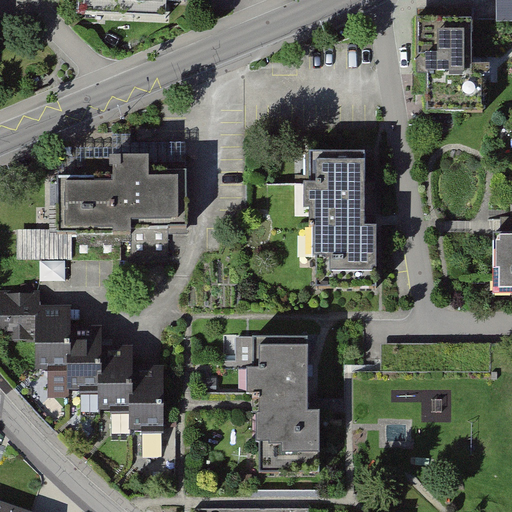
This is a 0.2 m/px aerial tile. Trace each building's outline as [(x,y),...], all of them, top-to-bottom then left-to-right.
[(180,0),(83,0),(83,16),(167,18),(167,8),(181,8),(180,0)] [(511,20),(511,0),(500,0),(501,21),(511,20)] [(474,17),(418,17),(418,89),(427,89),(428,114),(481,114),(481,74),(475,74),(474,17)] [(363,152),(311,153),(312,183),(305,183),(305,211),(311,210),(313,269),(377,268),(376,227),(364,227),(363,152)] [(110,175),(58,177),(61,228),(130,225),(129,219),(186,216),(184,173),(149,175),(148,155),(109,156),(110,175)] [(21,233),(20,260),(43,260),(43,280),(69,280),(70,234),(21,233)] [(511,233),(493,234),(493,283),(511,282),(511,233)] [(39,296),(0,296),(0,331),(5,331),(5,341),(36,341),(36,373),(68,373),(68,394),(72,394),(98,393),(99,413),(130,413),(130,433),(164,433),(164,371),(134,371),(134,350),(103,350),(103,327),(71,328),(71,310),(39,310),(39,296)] [(306,337),(253,338),(253,370),(246,370),(246,394),(257,394),(257,407),(257,445),(279,445),(279,455),(320,455),(319,411),(307,411),(307,376),(306,337)] [(33,511),(0,503),(0,511),(33,511)]
